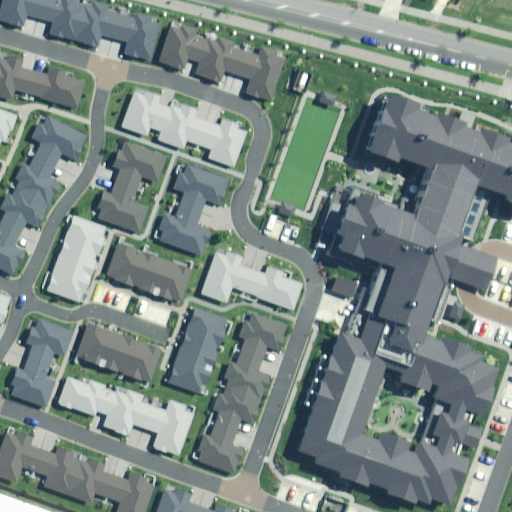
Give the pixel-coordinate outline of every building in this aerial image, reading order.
[(1,0),(0,6),(0,18),(9,21),(8,23),(22,27),(25,15),(53,21),(49,33),(96,45),(99,34),(126,41),(123,53),(136,57),(137,56),(150,59),(159,22),(149,19),(150,17),(134,13),(133,18),(106,11),(108,5),(92,1),(91,6),(75,2),(75,0),(1,0)] [(246,92),(271,100),(284,58),(217,36),(216,41),(194,34),(195,29),(180,24),(179,28),(169,25),(158,61),(183,69),(187,57),(198,61),(194,73),(220,81),(224,69),(250,78),(246,92)] [(0,95),(11,98),(14,89),(76,107),(84,81),(63,75),(64,70),(49,66),(47,74),(20,66),(22,59),(6,55),(5,58),(0,56),(0,95)] [(336,95),(322,90),(319,101),(333,106),(336,95)] [(177,107),(137,93),(125,126),(148,134),(150,127),(160,131),(158,138),(186,148),(189,140),(212,149),(209,156),(234,165),(246,130),(240,128),(241,124),(223,118),(221,123),(196,114),(197,110),(178,103),(177,107)] [(412,112),(385,103),(364,160),(392,171),(394,165),(416,173),(398,221),(376,213),(377,210),(354,201),(352,207),(335,201),(313,260),(326,265),(325,268),(351,277),(352,274),(370,281),(345,348),(337,345),(328,369),(322,367),(303,419),(310,421),(295,463),(314,470),(311,476),(336,486),(335,489),(363,499),(364,495),(384,503),(383,507),(397,511),(447,511),(452,499),(454,500),(464,473),(453,469),(458,457),(472,462),(479,445),(463,439),(469,424),(481,428),(491,401),(487,400),(494,381),(476,375),(478,369),(465,365),(467,360),(439,350),(438,355),(418,347),(424,332),(433,335),(440,316),(446,300),(439,298),(443,288),(483,303),(494,273),(453,257),(456,249),(469,254),(489,199),(505,205),(504,210),(511,212),(511,154),(503,151),(504,146),(476,136),(474,142),(459,137),(461,131),(432,120),(430,126),(410,118),(412,112)] [(15,115),(0,110),(0,139),(4,141),(8,129),(11,130),(15,115)] [(0,267),(14,274),(26,252),(13,245),(25,221),(37,227),(85,135),(53,118),(47,115),(42,124),(39,122),(31,136),(41,142),(28,166),(23,163),(15,178),(19,180),(11,195),(8,193),(0,208),(0,209),(5,212),(0,221),(0,267)] [(164,155),(131,143),(128,150),(118,147),(111,166),(121,170),(112,196),(103,193),(97,209),(102,210),(99,218),(138,232),(147,207),(132,201),(141,177),(154,181),(164,155)] [(227,179),(187,164),(185,173),(180,171),(173,189),(184,192),(175,217),(165,213),(159,227),(164,229),(160,240),(200,254),(209,230),(195,225),(205,199),(218,204),(227,179)] [(296,206),(282,201),(278,212),(292,217),(296,206)] [(107,225),(72,213),(45,289),(79,301),(107,225)] [(187,268),(118,244),(104,282),(173,306),(187,268)] [(201,294),(205,295),(225,303),(231,286),(258,296),(258,297),(292,309),(301,284),(281,276),(282,272),(267,267),(264,275),(239,266),(243,257),(227,251),(226,255),(217,252),(201,294)] [(356,281),(336,274),(331,289),(350,296),(356,281)] [(0,322),(1,323),(10,297),(0,293),(0,322)] [(464,303),(454,299),(448,315),(458,318),(464,303)] [(227,319),(197,309),(195,308),(168,381),(200,392),(209,369),(204,368),(208,357),(213,358),(227,319)] [(279,350),(288,326),(252,313),(248,322),(244,321),(239,336),(245,339),(236,365),(230,362),(224,377),(229,379),(223,395),(218,393),(212,410),(219,412),(210,437),(204,435),(198,450),(202,451),(198,460),(234,473),(244,448),(233,444),(241,420),(252,424),(269,377),(257,372),(267,346),(279,350)] [(63,357),(73,331),(40,319),(36,330),(32,328),(26,344),(32,346),(23,369),(18,367),(11,385),(15,387),(11,398),(44,409),(54,383),(43,379),(53,353),(63,357)] [(161,349),(88,323),(76,356),(149,382),(161,349)] [(152,447),(178,456),(193,414),(183,411),(185,406),(170,401),(166,412),(139,403),(142,396),(115,386),(114,389),(89,380),(88,384),(67,377),(57,404),(94,417),(96,410),(106,414),(101,426),(127,435),(131,423),(158,433),(152,447)] [(31,443),(9,435),(0,460),(0,481),(15,487),(19,475),(45,484),(40,496),(84,511),(91,511),(95,501),(120,510),(119,511),(144,511),(154,487),(146,485),(130,479),(128,487),(101,477),(104,469),(94,466),(92,470),(73,463),(75,459),(61,454),(59,459),(29,449),(31,443)] [(173,492),(164,489),(155,511),(230,511),(232,510),(215,504),(213,510),(186,500),(189,493),(174,488),(173,492)] [(41,511),(0,497),(0,511),(41,511)]
